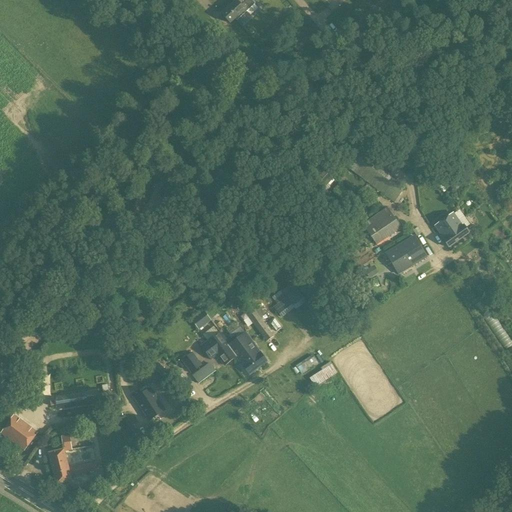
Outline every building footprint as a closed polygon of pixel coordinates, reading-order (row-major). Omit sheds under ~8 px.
[(255,4),(251,0),(230,0),(234,4),(222,15),(229,24),(235,19),(237,21),(255,4)] [(289,44),(294,49),(304,39),(299,34),(289,44)] [(344,166),(365,180),(394,202),(404,189),(349,149),(339,163),(344,166)] [(436,167),(432,171),(448,187),(457,177),(453,173),(448,178),(436,167)] [(320,193),(333,179),(328,174),(314,188),(320,193)] [(356,202),(349,196),(346,193),(340,198),(350,208),(356,202)] [(376,246),(402,229),(391,213),(387,209),(384,211),(383,210),(362,225),(376,246)] [(364,212),(358,216),(363,223),(368,219),(364,212)] [(453,213),(435,226),(444,240),(443,240),(449,248),(469,233),(464,226),(462,227),(453,213)] [(421,234),(418,227),(413,230),(416,237),(421,234)] [(386,254),(399,275),(427,257),(414,237),(386,254)] [(292,283),(282,291),(283,291),(273,298),(277,304),(273,307),(281,318),(286,315),(285,314),(294,308),(295,309),(306,302),(292,283)] [(266,342),(274,336),(252,307),(244,313),(266,342)] [(201,312),(191,320),(194,323),(204,315),(201,312)] [(199,330),(210,320),(205,315),(194,325),(199,330)] [(236,321),(229,324),(235,336),(242,333),(236,321)] [(228,346),(219,333),(218,334),(207,342),(206,342),(200,347),(210,360),(216,355),(224,366),(235,357),(236,358),(236,357),(228,347),(229,346),(229,345),(228,346)] [(228,347),(236,357),(236,358),(242,366),(249,375),(266,362),(260,353),(259,353),(245,333),(229,345),(229,346),(228,347)] [(201,366),(192,353),(181,361),(190,374),(201,366)] [(313,355),(296,366),(301,375),(318,364),(313,355)] [(309,379),(315,388),(337,373),(330,362),(320,369),(322,371),(309,379)] [(193,376),(199,384),(215,371),(209,364),(193,376)] [(160,365),(154,370),(168,386),(173,381),(160,365)] [(57,410),(102,404),(99,389),(55,396),(57,410)] [(135,403),(152,423),(166,412),(149,392),(135,403)] [(15,415),(1,434),(25,450),(34,437),(38,432),(15,415)] [(64,450),(72,449),(70,435),(61,436),(63,450),(64,450)] [(64,450),(63,450),(49,453),(56,484),(71,481),(70,478),(86,474),(84,466),(68,470),(64,450)]
